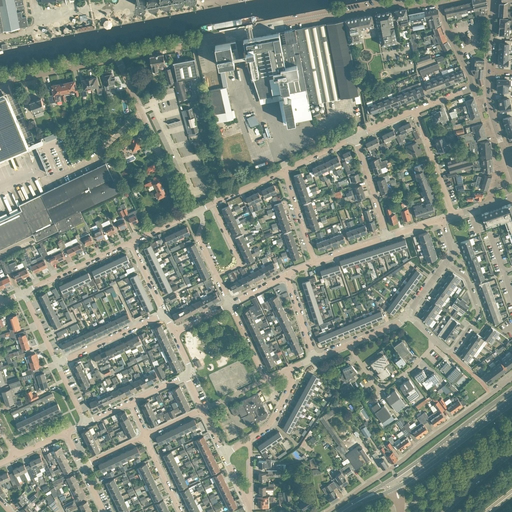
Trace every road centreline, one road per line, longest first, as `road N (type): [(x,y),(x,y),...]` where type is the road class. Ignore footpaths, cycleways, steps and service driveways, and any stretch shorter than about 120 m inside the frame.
road 1 (unclassified): [(115,54),(432,0)]
road 2 (residential): [(511,378),(327,511)]
road 3 (unclassified): [(184,216),(115,54)]
road 4 (secondary): [(511,390),(389,482)]
road 5 (secondary): [(393,489),(511,401)]
road 6 (residential): [(446,264),(466,277),(478,314),(451,353),(436,340)]
road 7 (residential): [(348,344),(380,389),(436,340)]
